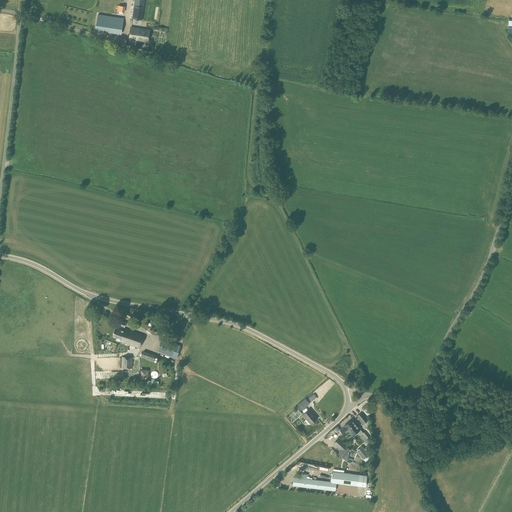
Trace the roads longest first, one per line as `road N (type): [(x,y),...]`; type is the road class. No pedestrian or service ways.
road 1 (unclassified): [(232,511),(345,412),(340,380),(246,328),(88,295),(28,262),(0,257)]
road 2 (track): [(351,387),(351,354),(281,207),(250,181),(250,95),(265,63),(267,0)]
road 3 (track): [(382,397),(418,458),(433,511)]
